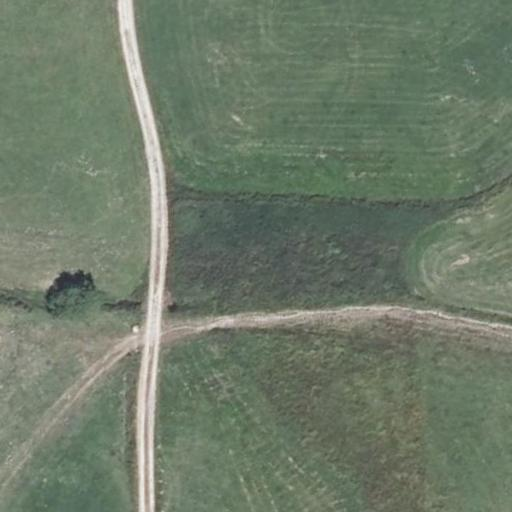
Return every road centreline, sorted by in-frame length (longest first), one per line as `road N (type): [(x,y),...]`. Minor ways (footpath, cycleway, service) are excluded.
road 1 (track): [(155,270),(147,511)]
road 2 (track): [(155,270),(159,165),(129,33)]
